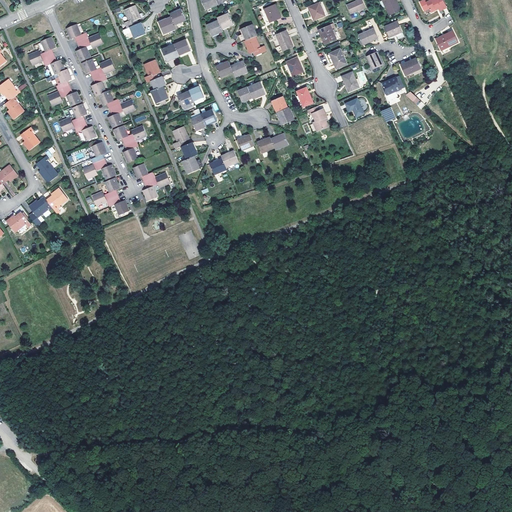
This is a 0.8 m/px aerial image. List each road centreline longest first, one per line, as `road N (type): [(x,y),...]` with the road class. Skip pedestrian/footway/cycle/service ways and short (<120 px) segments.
road 1 (track): [(245,245),(267,270),(290,272),(291,282),(376,290),(341,365),(476,339),(461,363),(490,367),(463,387),(489,397),(476,436),(479,467),(489,478)]
road 2 (residential): [(46,4),(128,189)]
road 3 (residential): [(289,0),(342,125)]
